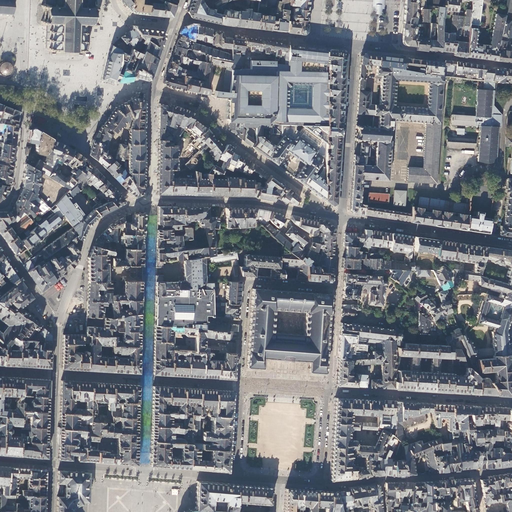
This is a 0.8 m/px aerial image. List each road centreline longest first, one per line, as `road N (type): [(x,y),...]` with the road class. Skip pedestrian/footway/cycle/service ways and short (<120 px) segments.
road 1 (residential): [(336,290),(245,283),(234,477),(278,481)]
road 2 (residential): [(342,217),(355,44),(387,48),(390,0)]
road 3 (residential): [(342,217),(265,203),(149,201)]
road 4 (residential): [(327,389),(511,400)]
road 5 (residential): [(149,201),(152,91),(174,27)]
road 6 (residential): [(511,243),(342,217)]
road 7 (residential): [(52,464),(58,322)]
road 8 (residential): [(278,481),(320,483),(327,389)]
road 9 (residential): [(0,207),(15,187),(26,108),(0,98)]
